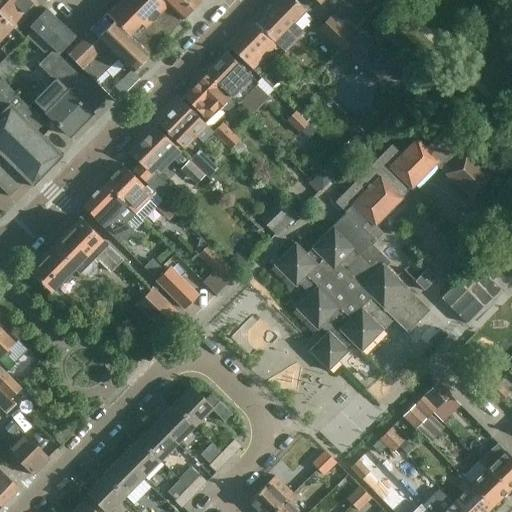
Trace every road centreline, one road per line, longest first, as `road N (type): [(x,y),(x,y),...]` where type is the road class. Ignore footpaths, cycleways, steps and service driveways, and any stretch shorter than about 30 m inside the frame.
road 1 (tertiary): [(0,246),(248,0)]
road 2 (residential): [(233,511),(227,488),(266,444),(269,429),(214,367),(194,353),(172,359)]
road 3 (residential): [(19,511),(172,359)]
